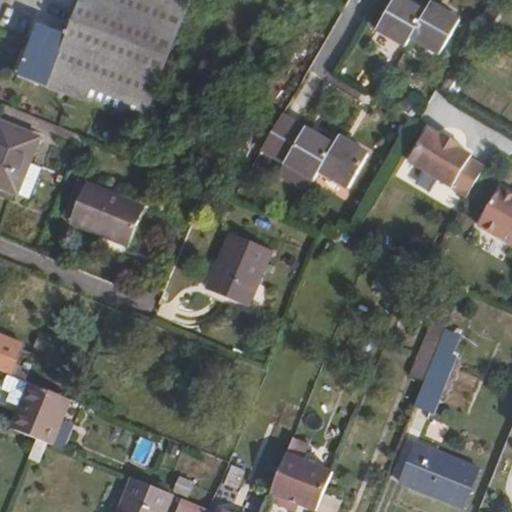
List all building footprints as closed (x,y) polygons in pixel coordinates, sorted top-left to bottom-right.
[(80,0),(65,43),(50,83),(46,96),(140,130),(188,0),(80,0)] [(393,0),(373,36),(403,53),(407,46),(435,61),(460,19),(432,2),(427,11),(408,0),(393,0)] [(20,71),(50,83),(65,43),(35,32),(20,71)] [(15,84),(46,96),(50,83),(20,71),(15,84)] [(333,144),(281,115),(257,158),(280,171),(308,187),(312,179),(341,196),(366,152),(337,136),(333,144)] [(0,123),(0,187),(16,194),(38,139),(0,123)] [(441,137),(428,130),(409,161),(467,196),(485,168),(470,160),(472,156),(459,149),(460,146),(442,135),(441,137)] [(308,187),(280,171),(271,186),(299,202),(308,187)] [(87,181),(70,224),(129,247),(147,205),(87,181)] [(511,193),(500,187),(478,224),(511,243),(511,193)] [(221,263),(209,291),(249,307),(273,249),(231,231),(218,262),(221,263)] [(0,336),(0,369),(12,374),(24,346),(0,336)] [(438,348),(415,405),(434,413),(457,356),(438,348)] [(12,429),(30,436),(50,444),(69,397),(30,381),(12,429)] [(417,442),(400,481),(463,508),(480,469),(417,442)] [(337,473),(290,454),(274,493),(321,511),(337,473)] [(140,481),(130,477),(126,489),(135,492),(140,481)] [(135,492),(126,489),(116,511),(164,511),(172,494),(140,481),(135,492)] [(177,511),(208,511),(211,508),(184,498),(177,511)]
